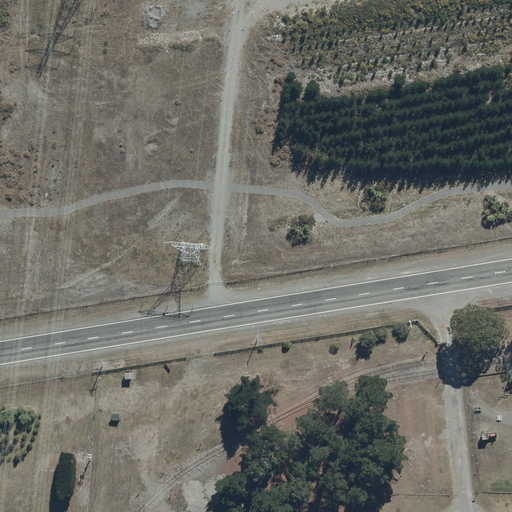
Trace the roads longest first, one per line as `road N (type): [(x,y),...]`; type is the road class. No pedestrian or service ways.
road 1 (tertiary): [(511,271),(0,354)]
road 2 (track): [(214,284),(240,0)]
